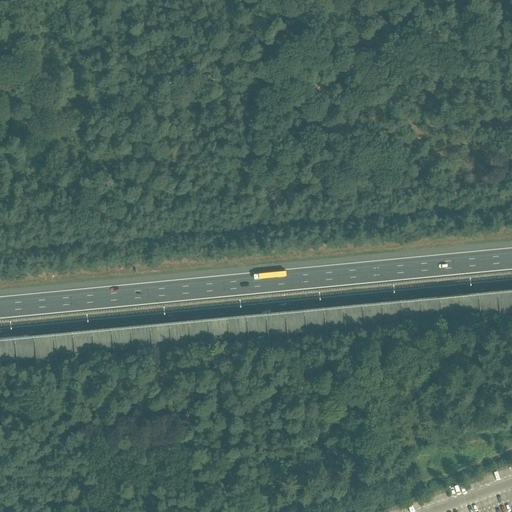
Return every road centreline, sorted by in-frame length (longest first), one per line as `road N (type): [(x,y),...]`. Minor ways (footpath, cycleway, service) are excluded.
road 1 (motorway): [(511,258),(0,307)]
road 2 (motorway): [(0,341),(511,292)]
road 3 (track): [(511,159),(464,143),(352,170),(280,154),(274,117),(308,27),(307,0)]
